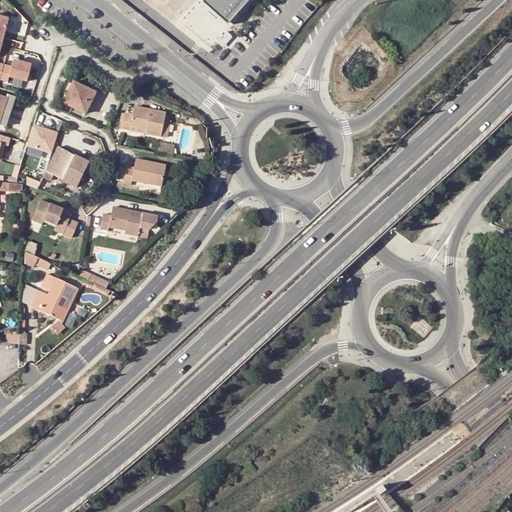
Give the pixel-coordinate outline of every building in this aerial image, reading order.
[(204,0),(217,11),(214,14),(225,24),(247,0),(204,0)] [(0,15),(0,49),(8,17),(0,15)] [(4,63),(0,79),(7,80),(8,77),(28,82),(33,62),(13,57),(11,65),(4,63)] [(72,82),(62,104),(66,105),(85,115),(96,93),(72,82)] [(7,95),(6,99),(0,118),(0,126),(5,128),(15,98),(7,95)] [(145,135),(160,138),(164,122),(165,114),(134,108),(133,116),(124,114),(121,130),(129,131),(130,127),(145,130),(145,135)] [(164,122),(160,138),(167,139),(171,123),(164,122)] [(33,125),(27,146),(51,153),(57,132),(33,125)] [(0,147),(1,145),(8,147),(10,137),(0,134),(0,147)] [(58,148),(45,172),(53,176),(76,188),(89,163),(73,155),(73,156),(58,148)] [(161,187),(165,167),(135,160),(133,169),(126,167),(123,185),(130,187),(131,182),(146,185),(146,184),(161,187)] [(82,191),(94,166),(89,163),(76,188),(82,191)] [(49,184),(53,176),(45,172),(41,180),(49,184)] [(9,178),(8,184),(8,191),(22,192),(22,186),(17,185),(17,179),(9,178)] [(39,200),(31,222),(43,227),(45,222),(56,226),(54,231),(71,237),(77,222),(60,216),(63,209),(39,200)] [(124,232),(123,235),(139,238),(143,214),(111,208),(109,217),(107,229),(124,232)] [(143,214),(139,238),(148,239),(149,230),(158,222),(158,215),(143,214)] [(124,232),(107,229),(109,217),(102,215),(99,231),(123,235),(124,232)] [(56,320),(64,303),(68,305),(76,289),(46,275),(39,292),(31,308),(56,320)] [(22,284),(22,303),(31,308),(39,292),(22,284)] [(68,305),(64,303),(56,320),(62,323),(70,306),(68,305)] [(383,486),(377,490),(378,491),(380,494),(386,490),(383,486)]
